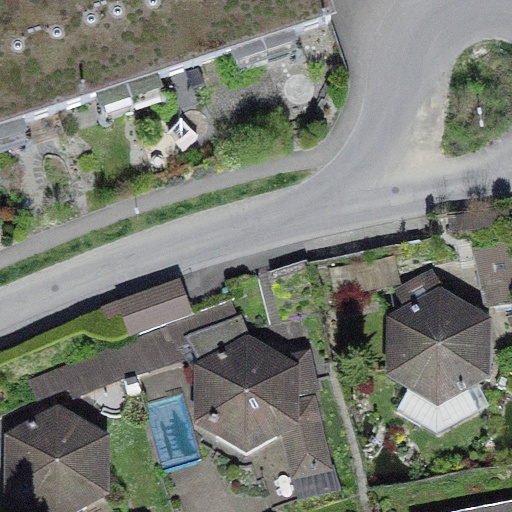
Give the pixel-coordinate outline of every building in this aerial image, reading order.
[(0,0),(0,135),(332,21),(325,0),(0,0)] [(511,263),(507,240),(476,246),(486,295),(496,293),(498,304),(511,301),(511,263)] [(465,311),(440,296),(410,312),(413,317),(396,326),(395,377),(438,402),(482,378),(483,328),(462,316),(465,311)] [(203,360),(244,344),(238,330),(240,329),(229,300),(166,323),(172,334),(178,345),(186,342),(189,348),(194,346),(203,360)] [(172,334),(116,350),(127,380),(187,361),(178,345),(172,334)] [(218,361),(220,367),(202,375),(202,424),(246,449),(284,428),(295,476),(326,469),(311,403),(290,408),(290,399),(314,393),(306,357),(286,361),(289,374),(269,362),(272,358),(247,343),(244,344),(218,361)] [(113,351),(33,383),(40,401),(73,388),(77,399),(124,380),(120,370),(113,351)] [(83,428),(58,412),(29,429),(31,433),(14,443),(13,493),(45,511),(68,511),(100,495),(101,445),(80,432),(83,428)]
